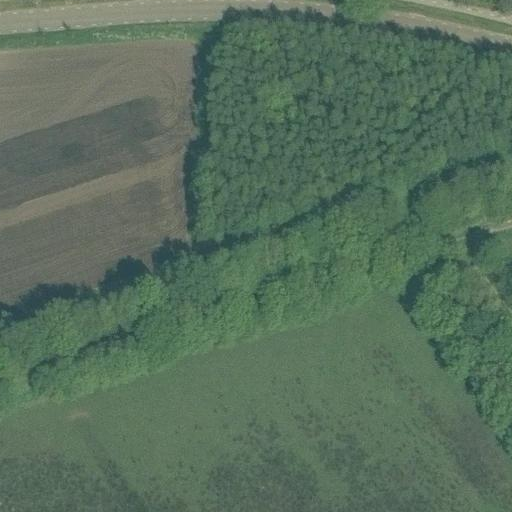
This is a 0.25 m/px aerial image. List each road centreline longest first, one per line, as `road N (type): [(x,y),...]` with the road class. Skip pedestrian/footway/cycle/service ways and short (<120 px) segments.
road 1 (tertiary): [(511,50),(377,21),(252,10),(0,23)]
road 2 (track): [(0,379),(451,229)]
